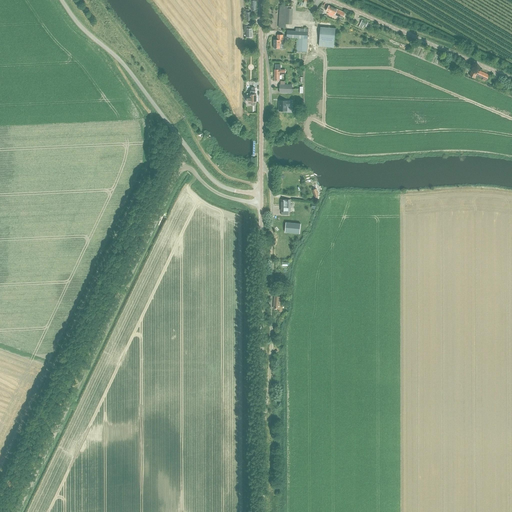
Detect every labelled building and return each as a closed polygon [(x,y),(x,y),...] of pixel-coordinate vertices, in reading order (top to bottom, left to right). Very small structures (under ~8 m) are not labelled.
[(281,6),(279,24),(287,24),(288,9),(290,9),(290,7),(288,6),(284,6),(281,6)] [(329,6),(327,11),(343,18),(345,13),(340,10),(340,11),(329,6)] [(320,47),(335,48),(336,29),(321,28),(320,47)] [(297,51),(308,52),(309,29),(298,29),(298,31),(288,31),(288,37),(298,38),(297,51)] [(282,43),(282,35),(278,35),(277,40),(274,40),(274,48),(280,48),(280,43),(282,43)] [(275,70),(275,80),(280,81),(280,74),(285,74),(285,70),(281,70),(281,66),(275,66),(275,70)] [(477,75),(488,79),(490,75),(480,71),(480,72),(473,69),(470,76),(476,78),(477,75)] [(250,98),(247,98),(247,102),(251,102),(250,104),(252,105),(254,105),(256,104),(256,102),(256,94),(255,94),(255,91),(250,91),(250,98)] [(290,103),(290,101),(287,101),(283,101),(279,101),(279,104),(279,111),(284,111),(287,111),(287,108),(287,106),(289,106),(290,106),(290,103)] [(285,230),(285,232),(296,233),(300,234),(300,231),(301,224),(297,223),(286,222),(286,225),(285,230)] [(281,304),(281,296),(280,296),(276,296),(275,296),(274,299),(274,308),(274,309),(279,309),(278,311),(282,311),(282,304),(281,304)]
